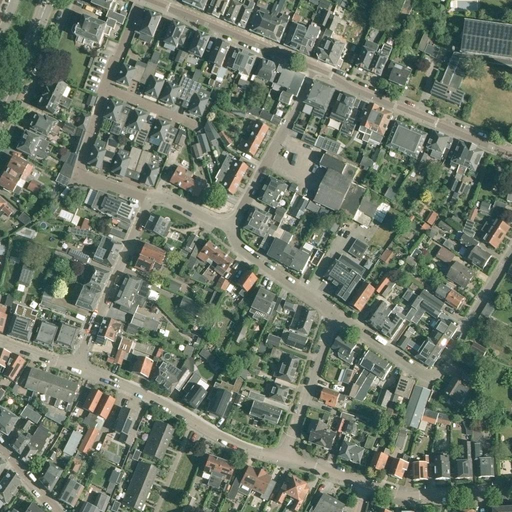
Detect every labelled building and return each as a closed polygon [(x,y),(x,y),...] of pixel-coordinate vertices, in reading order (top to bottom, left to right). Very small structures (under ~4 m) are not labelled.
[(94,0),(92,5),(109,12),(109,11),(114,13),(117,5),(114,4),(113,3),(114,0),(94,0)] [(185,0),(184,4),(203,12),(208,0),(185,0)] [(212,0),(207,14),(219,18),(220,15),(223,17),(229,0),(212,0)] [(225,21),(234,25),(242,6),(237,4),(238,1),(235,0),(233,0),(233,2),(225,21)] [(278,5),(277,9),(282,11),(286,0),(280,0),(278,5)] [(398,19),(406,22),(413,6),(415,2),(411,0),(406,0),(405,3),(398,19)] [(234,25),(244,29),(253,10),(252,10),(255,4),(250,2),(248,8),(242,6),(234,25)] [(259,13),(258,12),(250,32),(265,38),(274,16),(271,15),(270,17),(268,16),(270,12),(261,9),(259,13)] [(320,25),(326,28),(330,21),(333,13),(326,10),(325,11),(320,25)] [(109,12),(104,24),(84,17),(80,27),(79,26),(79,28),(76,27),(73,27),(72,32),(73,35),(77,37),(75,43),(83,45),(83,44),(91,48),(93,43),(100,46),(103,35),(108,37),(111,29),(114,30),(117,23),(123,25),(125,18),(114,13),(109,11),(109,12)] [(265,38),(279,44),(287,24),(288,24),(289,21),(288,21),(289,17),(283,14),(282,18),(281,18),(279,21),(276,19),(279,13),(275,12),(274,14),(274,16),(265,38)] [(140,19),(134,33),(141,36),(141,34),(153,39),(161,18),(149,13),(146,21),(140,19)] [(292,21),(300,24),(302,18),(298,16),(295,15),(292,21)] [(330,21),(326,28),(317,49),(319,50),(317,55),(319,61),(336,68),(345,45),(331,39),(338,25),(330,21)] [(431,94),(460,106),(465,95),(457,92),(470,61),(511,66),(511,28),(465,21),(463,33),(462,34),(461,36),(461,40),(462,42),(461,50),(454,49),(454,50),(453,50),(452,52),(453,52),(454,53),(440,85),(436,83),(431,94)] [(173,23),(165,44),(177,48),(178,44),(184,47),(187,38),(188,39),(191,32),(185,29),(185,28),(173,23)] [(294,23),(292,28),(284,46),(300,53),(307,34),(309,29),(299,25),(294,23)] [(300,53),(309,57),(316,39),(317,40),(321,32),(310,27),(309,29),(307,34),(300,53)] [(189,54),(190,54),(201,59),(210,38),(198,33),(189,54)] [(417,50),(423,53),(430,36),(425,34),(417,50)] [(218,76),(221,67),(230,46),(218,41),(209,63),(215,65),(211,74),(218,76)] [(430,56),(436,59),(439,49),(428,44),(424,53),(430,55),(430,56)] [(369,72),(381,77),(388,59),(392,49),(384,46),(382,51),(380,51),(378,55),(376,54),(369,72)] [(356,67),(369,72),(376,54),(374,53),(375,49),(372,48),(371,52),(364,49),(356,67)] [(228,68),(238,72),(246,53),(236,49),(228,68)] [(154,52),(149,63),(156,66),(161,55),(154,52)] [(175,62),(182,65),(186,54),(180,52),(175,62)] [(246,88),(247,89),(248,89),(250,83),(246,81),(248,77),(256,58),(246,53),(238,72),(242,74),(238,84),(242,86),(246,88)] [(273,83),(280,67),(262,60),(255,76),(273,83)] [(403,86),(405,87),(410,74),(404,71),(405,68),(392,62),(387,75),(392,77),(390,81),(397,84),(398,86),(401,87),(403,86)] [(148,63),(145,69),(139,84),(147,87),(144,94),(146,95),(145,96),(150,98),(151,97),(157,99),(159,93),(164,82),(153,78),(158,67),(148,63)] [(123,65),(116,82),(128,87),(131,80),(139,84),(145,69),(135,65),(133,70),(123,65)] [(282,92),(283,92),(284,91),(288,93),(296,74),(280,67),(273,83),(283,88),(282,92)] [(192,81),(197,83),(202,72),(196,70),(191,81),(192,81)] [(279,101),(289,106),(293,96),(297,97),(305,77),(296,74),(288,93),(284,91),(283,92),(279,101)] [(175,99),(183,102),(192,81),(191,81),(182,77),(178,87),(180,88),(180,89),(167,84),(160,101),(162,102),(166,103),(165,104),(170,107),(171,105),(172,106),(173,103),(175,99)] [(51,80),(44,94),(70,106),(73,101),(61,96),(65,87),(51,80)] [(192,81),(183,102),(191,105),(188,112),(190,113),(189,114),(194,116),(195,115),(201,117),(208,100),(195,95),(195,94),(198,95),(202,85),(197,83),(192,81)] [(315,108),(325,86),(317,83),(313,84),(305,104),(315,108)] [(335,90),(325,86),(315,108),(325,113),(335,90)] [(357,109),(358,107),(360,101),(356,99),(340,92),(332,113),(330,119),(343,124),(339,133),(351,137),(357,122),(348,118),(353,107),(357,109)] [(37,108),(52,115),(56,105),(68,111),(70,106),(44,94),(37,108)] [(86,105),(93,107),(96,97),(89,95),(86,105)] [(128,117),(119,113),(122,106),(110,101),(103,118),(113,122),(109,133),(119,138),(128,117)] [(242,111),(258,118),(259,117),(261,111),(262,110),(245,103),(242,111)] [(361,127),(359,132),(365,134),(362,141),(368,143),(369,140),(372,132),(381,110),(370,105),(360,127),(361,127)] [(230,114),(244,119),(246,113),(233,108),(230,114)] [(392,115),(391,114),(381,110),(372,132),(383,137),(392,115)] [(127,128),(136,132),(137,132),(133,143),(143,148),(152,126),(143,123),(146,116),(145,115),(145,114),(140,112),(140,113),(134,111),(127,128)] [(272,115),(261,111),(259,117),(270,122),(272,115)] [(76,128),(85,133),(90,117),(81,113),(76,128)] [(28,133),(39,139),(45,142),(46,138),(49,132),(57,136),(60,130),(55,127),(57,123),(54,121),(54,122),(44,117),(43,118),(36,115),(29,130),(28,133)] [(271,122),(278,126),(281,119),(273,116),(271,122)] [(157,121),(156,124),(150,138),(161,142),(156,153),(166,157),(175,136),(167,133),(170,126),(157,121)] [(209,142),(219,138),(207,121),(206,122),(203,128),(209,142)] [(250,137),(260,142),(267,129),(252,121),(247,130),(252,132),(250,137)] [(75,156),(77,157),(85,133),(76,128),(65,123),(62,131),(73,136),(78,137),(70,153),(70,154),(75,156)] [(386,147),(416,160),(427,135),(397,123),(386,147)] [(170,157),(176,160),(180,147),(182,147),(185,138),(185,132),(180,130),(174,144),(170,157)] [(218,135),(224,144),(226,148),(232,144),(225,134),(223,131),(218,135)] [(25,132),(21,141),(44,153),(46,148),(37,143),(39,139),(28,133),(25,132)] [(430,157),(440,161),(443,155),(442,155),(445,149),(449,150),(453,142),(452,138),(449,138),(434,132),(427,148),(433,151),(430,157)] [(202,155),(210,152),(205,134),(197,137),(202,155)] [(108,140),(104,151),(93,147),(87,165),(91,166),(90,168),(99,170),(102,162),(111,164),(120,139),(110,135),(108,140)] [(237,149),(252,157),(260,142),(250,137),(247,143),(242,140),(237,149)] [(311,138),(309,144),(314,146),(317,141),(311,138)] [(326,152),(336,155),(340,146),(325,139),(324,142),(321,150),(326,152)] [(27,158),(33,162),(36,156),(44,160),(47,154),(44,153),(21,141),(16,151),(28,156),(27,158)] [(460,182),(461,182),(463,176),(462,176),(460,175),(472,147),(468,145),(468,146),(460,143),(451,162),(449,166),(456,169),(457,165),(459,166),(456,173),(454,179),(453,179),(448,190),(455,193),(460,182)] [(198,144),(192,146),(196,160),(202,158),(198,144)] [(460,175),(462,176),(463,176),(467,169),(470,170),(468,175),(475,179),(478,173),(475,172),(483,153),(476,149),(472,147),(460,175)] [(134,173),(142,151),(131,148),(128,159),(117,155),(111,173),(114,174),(114,176),(116,176),(115,178),(121,179),(121,178),(123,179),(126,170),(134,173)] [(371,161),(380,165),(386,152),(377,148),(371,161)] [(73,169),(77,157),(75,156),(70,154),(70,153),(66,151),(60,161),(64,163),(64,164),(73,169)] [(152,155),(142,151),(134,173),(143,175),(140,184),(148,188),(149,186),(153,187),(159,169),(148,166),(152,155)] [(342,176),(353,181),(358,170),(342,162),(343,158),(336,155),(326,152),(325,154),(319,166),(328,170),(342,176)] [(412,172),(419,175),(422,169),(428,156),(421,153),(415,166),(412,172)] [(13,157),(5,170),(20,179),(23,175),(28,166),(13,157)] [(220,171),(239,182),(247,167),(231,159),(227,157),(220,171)] [(59,174),(70,180),(73,169),(64,164),(59,174)] [(169,182),(184,190),(189,180),(184,177),(187,172),(177,167),(169,182)] [(12,193),(18,196),(21,190),(16,187),(20,179),(5,170),(0,179),(0,186),(12,193)] [(239,182),(220,171),(215,180),(217,181),(214,186),(232,196),(239,182)] [(373,218),(382,223),(390,207),(381,203),(382,200),(367,191),(327,173),(314,202),(353,220),(357,212),(372,220),(373,218)] [(55,182),(66,188),(70,180),(59,174),(55,182)] [(184,190),(197,197),(206,182),(197,177),(194,182),(189,180),(184,190)] [(264,188),(282,198),(288,186),(270,177),(264,188)] [(41,185),(32,179),(29,184),(39,189),(41,185)] [(466,185),(461,182),(460,182),(455,193),(461,196),(466,185)] [(29,184),(27,190),(36,195),(39,189),(29,184)] [(258,200),(276,210),(282,198),(264,188),(258,200)] [(398,193),(390,188),(388,191),(396,196),(398,193)] [(111,220),(113,221),(122,202),(106,195),(105,195),(98,192),(91,209),(98,212),(112,217),(111,220)] [(294,215),(300,218),(308,202),(302,198),(294,215)] [(0,218),(4,214),(8,218),(13,213),(5,206),(0,200),(0,218)] [(120,221),(130,225),(137,209),(136,205),(128,202),(127,204),(122,202),(113,221),(119,223),(120,221)] [(506,205),(495,202),(491,214),(502,218),(506,205)] [(318,214),(320,208),(316,205),(309,203),(306,209),(318,215),(318,214)] [(491,205),(482,203),(480,211),(488,213),(491,205)] [(249,218),(266,227),(272,216),(254,208),(249,218)] [(275,214),(276,214),(283,217),(286,212),(278,208),(275,214)] [(425,222),(432,226),(438,216),(431,211),(425,222)] [(17,220),(25,226),(32,222),(22,213),(17,220)] [(276,214),(274,220),(280,224),(283,217),(276,214)] [(144,229),(164,239),(171,224),(169,223),(170,222),(170,221),(169,220),(168,219),(167,219),(166,218),(165,219),(164,220),(163,221),(151,215),(144,229)] [(263,242),(269,245),(275,232),(269,228),(266,227),(249,218),(244,228),(264,239),(263,242)] [(81,228),(88,231),(92,222),(85,219),(81,228)] [(487,223),(484,227),(503,239),(509,228),(497,220),(493,226),(487,223)] [(438,226),(449,233),(452,228),(441,221),(438,226)] [(473,223),(467,221),(462,232),(472,238),(474,234),(469,231),(473,223)] [(426,224),(420,230),(425,234),(430,227),(426,224)] [(483,242),(496,250),(503,239),(484,227),(482,231),(487,234),(483,242)] [(70,234),(90,238),(91,232),(72,228),(70,234)] [(111,229),(109,234),(118,238),(121,233),(112,229),(111,229)] [(431,230),(427,236),(433,239),(436,233),(431,230)] [(459,242),(469,249),(463,258),(483,270),(491,257),(477,247),(478,245),(476,243),(459,231),(454,239),(459,242)] [(284,232),(280,242),(276,240),(268,256),(279,262),(288,246),(293,236),(284,232)] [(190,253),(198,238),(192,235),(185,247),(184,250),(190,253)] [(98,249),(116,257),(121,246),(102,238),(98,249)] [(213,262),(220,252),(208,242),(197,256),(205,263),(208,258),(213,262)] [(134,267),(149,274),(152,268),(159,271),(162,266),(161,265),(166,253),(144,244),(139,256),(134,267)] [(279,262),(290,268),(299,252),(288,246),(279,262)] [(185,266),(192,269),(196,260),(194,259),(199,249),(195,247),(190,257),(185,266)] [(349,253),(360,260),(364,253),(353,247),(349,253)] [(299,252),(290,268),(302,274),(312,254),(301,248),(299,252)] [(73,259),(86,264),(89,257),(70,249),(68,255),(74,257),(73,259)] [(93,260),(111,268),(116,257),(98,249),(93,260)] [(410,257),(416,261),(422,253),(416,249),(410,257)] [(383,261),(391,266),(398,255),(390,250),(383,261)] [(324,254),(318,251),(311,264),(317,267),(324,254)] [(53,258),(69,264),(72,258),(65,255),(55,252),(53,258)] [(214,270),(222,276),(233,262),(220,252),(213,262),(218,265),(214,270)] [(326,279),(338,287),(354,263),(343,255),(337,262),(326,279)] [(405,262),(414,268),(418,263),(416,261),(410,257),(409,256),(405,262)] [(447,277),(465,289),(474,275),(456,263),(454,262),(450,269),(452,270),(447,277)] [(17,284),(28,287),(34,266),(24,263),(17,284)] [(335,295),(345,302),(361,279),(367,271),(354,263),(338,287),(340,288),(335,295)] [(83,287),(100,294),(109,274),(92,266),(83,287)] [(238,294),(242,298),(256,280),(245,272),(236,285),(242,289),(238,294)] [(374,290),(375,291),(379,294),(390,280),(392,278),(387,274),(385,277),(381,282),(380,282),(375,289),(374,290)] [(126,275),(120,289),(135,295),(142,298),(146,300),(150,289),(147,288),(149,284),(141,281),(126,275)] [(229,284),(219,279),(214,288),(224,293),(229,284)] [(379,294),(385,298),(392,290),(391,289),(395,284),(390,280),(379,294)] [(180,285),(171,281),(168,289),(177,293),(180,285)] [(373,294),(375,291),(374,290),(375,289),(365,282),(359,291),(349,305),(350,305),(349,307),(354,310),(355,309),(360,312),(369,298),(372,293),(373,294)] [(42,297),(51,300),(51,299),(54,299),(56,288),(45,285),(42,296),(42,297)] [(445,302),(457,310),(464,299),(452,291),(443,285),(436,295),(441,298),(446,301),(445,302)] [(100,294),(83,287),(79,297),(96,303),(100,294)] [(135,295),(120,289),(114,303),(121,306),(119,310),(130,314),(134,304),(142,308),(146,300),(142,298),(135,295)] [(255,311),(264,315),(263,319),(267,321),(272,309),(269,308),(274,297),(265,292),(266,292),(262,290),(261,290),(259,290),(254,301),(249,313),(254,315),(255,311)] [(426,301),(440,311),(444,305),(423,292),(419,298),(424,301),(424,300),(426,301)] [(5,305),(11,308),(14,298),(8,296),(5,305)] [(408,314),(413,318),(414,316),(420,308),(421,309),(426,301),(424,300),(424,301),(419,298),(416,296),(409,306),(412,308),(408,314)] [(75,306),(92,313),(96,303),(79,297),(75,306)] [(272,312),(277,313),(278,313),(283,300),(278,297),(272,312)] [(178,308),(197,315),(201,305),(182,298),(178,308)] [(240,303),(244,307),(248,302),(243,299),(240,303)] [(293,319),(311,324),(315,312),(297,306),(285,301),(283,309),(295,313),(293,319)] [(366,322),(379,331),(388,318),(382,314),(388,306),(380,301),(375,309),(366,322)] [(426,301),(421,309),(437,320),(442,313),(440,311),(426,301)] [(40,306),(64,314),(66,310),(50,304),(50,305),(41,302),(40,306)] [(7,336),(27,343),(28,340),(30,341),(36,318),(37,313),(37,314),(38,312),(17,306),(14,316),(7,336)] [(199,312),(206,315),(208,309),(202,306),(199,312)] [(379,331),(391,340),(400,326),(401,326),(406,318),(399,313),(399,314),(393,310),(388,318),(379,331)] [(267,323),(272,325),(277,313),(272,312),(267,323)] [(130,325),(138,327),(142,328),(142,327),(150,330),(151,330),(150,333),(155,334),(159,323),(153,321),(153,322),(146,319),(146,318),(134,313),(130,324),(130,325)] [(414,316),(413,318),(411,321),(416,325),(419,320),(415,317),(414,316)] [(434,328),(450,339),(457,329),(441,318),(434,328)] [(103,319),(100,328),(117,334),(117,333),(119,330),(122,331),(124,325),(120,324),(103,319)] [(289,330),(307,336),(311,324),(293,319),(289,330)] [(240,320),(234,333),(244,338),(250,325),(240,320)] [(51,349),(53,345),(59,328),(40,322),(33,343),(51,349)] [(53,345),(71,351),(78,330),(60,323),(59,328),(53,345)] [(135,335),(138,327),(130,325),(130,324),(128,324),(126,332),(135,335)] [(97,337),(114,343),(116,337),(120,338),(121,334),(117,333),(117,334),(100,328),(97,337)] [(428,338),(444,349),(450,339),(434,328),(428,338)] [(285,346),(301,351),(306,339),(290,333),(283,331),(280,339),(268,335),(265,344),(268,344),(267,345),(277,348),(279,343),(285,346)] [(339,358),(351,365),(357,355),(352,351),(356,345),(341,335),(332,348),(338,352),(338,354),(339,358)] [(397,346),(406,352),(411,346),(408,344),(410,340),(403,336),(397,346)] [(421,348),(438,359),(444,349),(428,338),(421,348)] [(124,352),(128,354),(130,348),(132,343),(133,343),(122,339),(117,350),(124,352)] [(263,354),(266,345),(260,342),(258,349),(257,353),(263,354)] [(470,352),(482,358),(487,350),(475,344),(470,352)] [(194,349),(188,347),(185,355),(190,357),(194,349)] [(277,364),(295,370),(299,360),(282,354),(282,351),(272,348),(269,357),(279,360),(277,364)] [(415,358),(431,369),(438,359),(421,348),(415,358)] [(0,366),(4,368),(9,354),(0,350),(0,366)] [(124,352),(117,350),(113,362),(120,365),(124,352)] [(199,355),(211,363),(214,358),(203,350),(199,355)] [(344,396),(346,396),(355,399),(364,384),(367,378),(379,359),(367,351),(359,365),(365,369),(357,381),(359,382),(357,386),(350,384),(354,372),(346,369),(341,383),(347,385),(344,396)] [(3,375),(12,382),(18,373),(17,373),(24,362),(12,354),(7,366),(8,367),(3,375)] [(151,365),(155,366),(158,359),(147,355),(145,361),(139,358),(134,357),(131,366),(133,366),(131,373),(147,378),(151,365)] [(254,356),(248,372),(258,376),(260,369),(257,367),(260,359),(254,356)] [(462,364),(472,370),(476,363),(466,357),(462,364)] [(392,367),(379,359),(367,378),(373,382),(377,376),(383,380),(392,367)] [(173,389),(179,393),(191,373),(183,368),(179,374),(176,378),(163,369),(165,365),(162,363),(151,380),(171,393),(173,389)] [(273,377),(290,383),(295,370),(277,364),(273,377)] [(36,392),(43,373),(31,369),(24,388),(33,391),(31,399),(29,398),(28,402),(33,405),(38,392),(36,392)] [(470,385),(474,387),(477,378),(475,377),(475,376),(465,370),(460,379),(470,385)] [(48,396),(54,377),(43,373),(36,392),(38,392),(45,395),(42,403),(46,404),(49,396),(48,396)] [(182,401),(195,409),(206,393),(196,386),(201,379),(194,374),(182,391),(187,394),(182,401)] [(58,408),(60,400),(66,381),(54,377),(48,396),(49,396),(56,399),(54,407),(58,408)] [(233,387),(231,392),(237,394),(243,381),(237,377),(233,387)] [(395,395),(408,400),(415,381),(401,377),(395,395)] [(444,393),(456,400),(459,394),(465,397),(470,389),(465,385),(465,386),(453,378),(444,393)] [(65,411),(69,412),(72,404),(73,401),(76,402),(79,394),(75,393),(77,385),(66,381),(60,400),(68,403),(65,411)] [(220,418),(230,394),(219,389),(220,386),(215,384),(213,388),(209,396),(215,398),(209,413),(211,414),(210,416),(215,418),(216,416),(220,418)] [(268,399),(283,404),(288,389),(274,384),(268,399)] [(370,387),(364,384),(355,399),(363,402),(367,396),(365,395),(370,387)] [(402,424),(418,430),(420,421),(422,415),(424,410),(426,404),(431,392),(415,386),(409,402),(407,409),(402,424)] [(325,405),(335,408),(338,400),(344,402),(346,396),(344,396),(339,395),(340,394),(324,389),(320,400),(326,402),(325,405)] [(376,405),(387,409),(389,401),(392,395),(392,393),(382,389),(376,405)] [(87,419),(90,421),(103,395),(91,390),(82,409),(90,413),(87,419)] [(242,391),(241,394),(248,396),(247,398),(263,403),(264,397),(250,392),(249,394),(242,391)] [(78,451),(87,455),(98,432),(94,430),(97,423),(94,422),(97,416),(105,420),(114,401),(103,395),(90,421),(87,426),(90,427),(78,451)] [(234,404),(240,407),(244,397),(237,395),(234,404)] [(398,397),(392,395),(390,402),(396,404),(398,397)] [(486,408),(491,411),(496,402),(491,399),(486,408)] [(266,425),(275,428),(276,425),(281,412),(254,402),(249,415),(256,418),(267,421),(266,425)] [(384,418),(395,422),(401,406),(390,402),(384,418)] [(20,416),(25,419),(26,420),(27,419),(37,425),(41,418),(32,412),(35,407),(29,403),(23,411),(20,416)] [(2,433),(7,436),(18,419),(0,408),(0,433),(1,434),(2,433)] [(118,442),(130,447),(136,432),(131,430),(137,415),(122,409),(113,431),(121,434),(118,442)] [(438,415),(424,411),(421,422),(435,426),(438,415)] [(340,418),(346,420),(355,423),(356,417),(342,413),(340,418)] [(452,417),(439,414),(437,422),(450,425),(452,417)] [(334,432),(341,434),(341,432),(346,420),(340,418),(339,418),(334,432)] [(31,423),(26,420),(25,419),(19,428),(25,432),(31,423)] [(341,432),(355,437),(358,425),(357,424),(355,423),(346,420),(341,432)] [(309,442),(318,445),(324,430),(325,431),(327,426),(312,421),(308,433),(312,434),(309,442)] [(151,432),(170,440),(174,429),(156,422),(151,432)] [(18,458),(28,465),(34,457),(38,459),(41,454),(38,452),(48,436),(47,435),(48,432),(46,431),(39,427),(36,432),(32,437),(26,445),(20,455),(18,458)] [(318,445),(331,450),(336,434),(325,431),(324,430),(318,445)] [(395,447),(402,449),(407,432),(400,430),(395,447)] [(67,444),(76,448),(82,436),(73,432),(67,444)] [(147,443),(165,450),(170,440),(151,432),(147,443)] [(8,446),(20,455),(26,445),(32,437),(27,434),(25,438),(17,433),(8,446)] [(473,443),(473,452),(474,461),(477,461),(478,478),(494,477),(493,457),(490,455),(486,455),(483,458),(483,460),(482,460),(481,445),(482,445),(482,434),(472,434),(473,443)] [(338,457),(360,465),(365,451),(356,448),(356,447),(349,444),(352,438),(345,436),(343,442),(344,442),(338,457)] [(370,451),(374,439),(369,438),(365,449),(370,451)] [(143,454),(161,461),(165,450),(147,443),(143,454)] [(455,464),(455,479),(472,478),(471,461),(472,461),(472,452),(472,443),(464,443),(464,462),(455,462),(454,457),(450,457),(450,464),(455,464)] [(62,453),(72,457),(76,448),(67,444),(62,453)] [(388,457),(391,451),(386,449),(383,456),(375,453),(370,468),(382,473),(388,457)] [(47,457),(53,461),(56,455),(51,451),(47,457)] [(389,475),(402,479),(404,471),(406,472),(409,465),(411,458),(405,455),(402,462),(394,460),(389,475)] [(413,464),(413,481),(427,480),(427,476),(426,465),(427,465),(427,456),(422,457),(422,464),(413,464)] [(207,486),(212,487),(222,461),(209,457),(203,472),(204,472),(202,478),(209,480),(207,486)] [(449,479),(448,457),(435,458),(436,480),(438,480),(439,481),(442,481),(443,480),(449,479)] [(212,487),(218,489),(221,479),(228,481),(234,466),(222,461),(212,487)] [(68,470),(76,474),(79,465),(72,462),(68,470)] [(135,473),(153,480),(157,470),(139,462),(135,473)] [(38,480),(50,493),(63,472),(48,463),(38,480)] [(247,497),(251,490),(260,472),(254,469),(254,470),(248,467),(247,469),(245,474),(239,471),(226,498),(233,501),(237,492),(247,497)] [(18,491),(16,489),(21,482),(9,470),(0,483),(0,499),(5,505),(12,495),(14,497),(18,491)] [(260,498),(267,501),(274,488),(267,485),(270,478),(265,475),(265,474),(260,472),(251,490),(261,495),(260,498)] [(130,484),(149,491),(153,480),(135,473),(130,484)] [(57,500),(73,508),(80,495),(83,489),(72,483),(74,478),(70,476),(64,487),(57,500)] [(284,497),(289,500),(299,481),(292,478),(290,481),(286,478),(274,501),(280,504),(284,497)] [(291,510),(295,511),(297,511),(308,490),(304,488),(306,485),(299,481),(289,500),(294,502),(291,510)] [(126,494),(144,502),(149,491),(130,484),(126,494)] [(97,511),(98,511),(100,511),(104,511),(110,498),(98,494),(92,507),(84,503),(79,511),(97,511)] [(122,505),(138,511),(140,511),(144,502),(126,494),(122,505)] [(312,511),(313,511),(314,511),(326,511),(333,500),(323,494),(314,508),(312,507),(308,511),(312,511)] [(189,511),(194,500),(189,498),(184,511),(186,511),(189,511)] [(340,511),(344,506),(333,500),(326,511),(340,511)]
